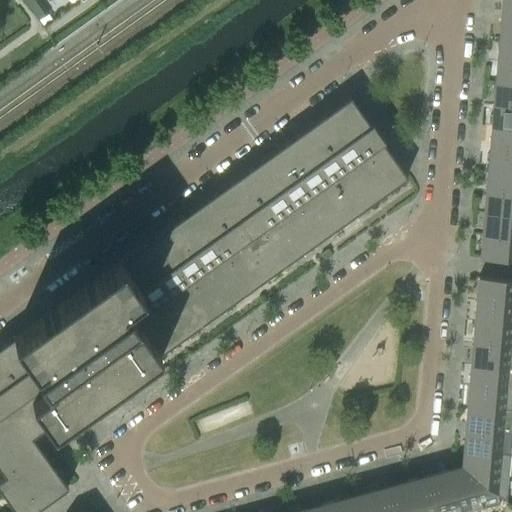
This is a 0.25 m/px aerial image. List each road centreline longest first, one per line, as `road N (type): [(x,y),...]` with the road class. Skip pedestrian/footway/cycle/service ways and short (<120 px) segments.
road 1 (residential): [(437,232),(420,430),(145,503),(112,452),(423,231)]
road 2 (residential): [(433,0),(0,308)]
road 3 (residential): [(437,232),(454,39),(433,0)]
